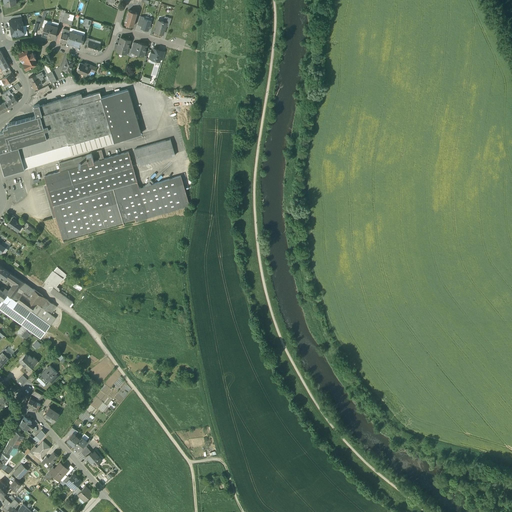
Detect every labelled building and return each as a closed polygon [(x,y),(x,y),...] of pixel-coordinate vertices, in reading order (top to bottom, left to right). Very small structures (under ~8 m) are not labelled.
[(128,10),(124,24),(133,26),(137,13),(128,10)] [(171,18),(165,16),(163,22),(166,23),(165,26),(169,27),(171,18)] [(13,20),(10,20),(10,21),(10,24),(11,24),(11,28),(23,26),(22,22),(21,22),(20,19),(20,18),(13,20)] [(144,19),(143,19),(141,26),(140,28),(148,31),(151,21),(144,19)] [(163,22),(158,20),(156,27),(157,27),(155,31),(159,33),(163,34),(165,26),(166,23),(163,22)] [(44,24),(41,35),(47,37),(51,26),(44,24)] [(58,27),(51,25),(51,26),(47,37),(54,39),(58,27)] [(23,26),(11,28),(12,32),(12,35),(13,36),(23,34),(22,31),(23,30),(23,26)] [(70,31),(63,29),(59,41),(66,43),(66,42),(69,31),(70,31)] [(77,33),(69,31),(66,42),(73,44),(77,33)] [(84,36),(77,33),(73,44),(81,46),(84,36)] [(118,45),(116,51),(126,54),(128,48),(130,40),(120,37),(118,45)] [(89,41),(88,45),(86,49),(98,52),(100,44),(89,41)] [(142,44),(138,43),(138,44),(135,52),(135,53),(138,54),(139,55),(141,56),(143,55),(146,45),(144,45),(145,44),(142,44)] [(28,47),(24,49),(22,48),(21,50),(19,51),(20,53),(18,54),(21,59),(23,62),(22,63),(25,68),(26,67),(27,69),(30,68),(32,69),(33,66),(37,64),(34,59),(36,59),(32,52),(31,52),(28,47)] [(162,51),(154,49),(153,49),(152,50),(151,53),(151,54),(152,54),(151,59),(159,61),(160,58),(162,51)] [(74,60),(67,58),(62,69),(68,71),(70,70),(74,60)] [(87,66),(80,63),(76,71),(86,75),(88,69),(94,72),(96,68),(87,64),(87,66)] [(47,73),(47,74),(50,81),(51,83),(57,81),(52,71),(51,72),(47,73)] [(6,76),(1,79),(5,84),(9,82),(15,78),(12,72),(6,76)] [(38,78),(31,81),(34,88),(43,84),(40,80),(39,77),(38,78)] [(48,85),(37,91),(38,94),(50,88),(48,85)] [(13,87),(2,94),(5,97),(8,95),(11,93),(15,90),(13,87)] [(36,115),(16,120),(7,123),(8,125),(3,127),(4,130),(0,130),(0,132),(0,133),(0,158),(4,173),(140,134),(127,90),(82,102),(79,93),(39,104),(39,103),(33,105),(36,115)] [(7,102),(6,103),(6,105),(9,108),(13,106),(18,101),(14,96),(11,98),(7,102)] [(170,139),(134,149),(139,165),(175,155),(170,139)] [(99,160),(94,161),(92,154),(86,155),(86,156),(58,164),(60,171),(44,176),(53,206),(62,238),(134,217),(135,221),(190,205),(181,175),(139,188),(128,152),(104,159),(101,150),(97,151),(99,160)] [(22,224),(12,218),(8,224),(17,231),(22,224)] [(29,225),(25,230),(30,234),(33,229),(29,225)] [(0,274),(5,278),(6,277),(7,276),(8,277),(7,278),(11,281),(14,276),(9,272),(0,265),(0,274)] [(55,269),(53,272),(62,279),(63,279),(65,277),(64,276),(65,275),(55,269)] [(53,272),(42,286),(50,291),(53,287),(62,279),(53,272)] [(25,283),(14,276),(11,281),(15,283),(9,292),(7,294),(12,298),(17,301),(17,300),(22,294),(24,291),(28,285),(25,283)] [(0,298),(2,300),(8,304),(12,298),(7,294),(3,291),(0,288),(0,298)] [(34,292),(29,299),(35,304),(36,304),(37,303),(43,296),(33,289),(32,291),(34,292)] [(73,301),(57,290),(54,294),(61,300),(69,306),(73,301)] [(29,299),(22,294),(17,300),(24,305),(30,310),(31,310),(35,304),(29,299)] [(54,304),(43,296),(37,303),(48,311),(54,304)] [(8,304),(2,300),(0,303),(0,308),(14,319),(24,305),(17,300),(17,301),(12,298),(8,304)] [(35,304),(31,310),(50,325),(56,317),(48,311),(37,303),(36,304),(35,304)] [(14,319),(21,323),(30,310),(24,305),(14,319)] [(31,310),(30,310),(21,323),(41,338),(50,325),(31,310)] [(33,345),(37,349),(42,344),(38,340),(33,345)] [(6,349),(0,354),(0,360),(0,361),(0,360),(0,367),(1,367),(12,354),(6,349)] [(28,356),(25,353),(19,360),(28,368),(28,367),(30,369),(38,361),(34,357),(33,358),(29,355),(28,356)] [(50,366),(43,374),(50,380),(57,373),(50,366)] [(22,385),(28,379),(23,374),(17,381),(22,385)] [(46,384),(49,381),(42,375),(39,377),(46,384)] [(40,404),(30,398),(27,404),(34,408),(33,409),(36,411),(40,404)] [(60,413),(49,407),(44,416),(54,422),(60,413)] [(24,417),(19,424),(27,429),(29,425),(31,422),(24,417)] [(41,429),(36,436),(40,439),(45,433),(41,429)] [(16,430),(15,430),(13,434),(21,439),(24,435),(20,433),(16,430)] [(71,435),(67,439),(74,446),(80,439),(75,434),(73,432),(71,435)] [(21,439),(13,434),(9,441),(14,445),(16,447),(21,439)] [(80,439),(74,446),(79,450),(83,445),(87,440),(86,440),(82,436),(80,439)] [(31,440),(22,451),(26,455),(29,451),(34,446),(36,443),(31,440)] [(14,445),(9,441),(4,449),(9,453),(9,452),(14,445)] [(37,448),(33,451),(35,453),(41,458),(50,447),(43,441),(37,448)] [(14,445),(9,452),(13,455),(18,448),(16,447),(14,445)] [(91,451),(86,446),(81,452),(86,457),(86,456),(87,456),(87,455),(91,451)] [(92,453),(91,451),(87,455),(87,456),(86,456),(94,465),(95,464),(96,465),(101,461),(98,458),(99,457),(94,451),(92,453)] [(48,458),(46,461),(48,463),(50,465),(51,464),(58,455),(57,456),(53,452),(54,452),(53,452),(48,458)] [(55,469),(51,473),(52,475),(54,476),(53,477),(58,481),(60,479),(65,473),(68,469),(66,467),(67,465),(64,463),(63,465),(60,462),(55,469)] [(21,465),(14,472),(19,477),(26,470),(21,465)] [(7,466),(3,471),(8,474),(12,470),(7,466)] [(52,467),(49,470),(45,475),(47,477),(49,479),(52,476),(51,476),(52,475),(51,473),(55,469),(52,467)] [(70,477),(66,482),(71,486),(73,484),(76,486),(81,480),(73,473),(70,477)] [(15,479),(10,486),(15,491),(21,484),(15,479)] [(81,490),(78,494),(79,495),(82,497),(83,496),(86,499),(93,492),(85,486),(81,490)] [(79,487),(73,493),(77,497),(79,495),(78,494),(81,490),(79,487)] [(6,497),(3,500),(3,501),(6,504),(4,506),(7,509),(11,505),(12,507),(13,505),(16,507),(19,503),(14,498),(11,502),(6,497)] [(17,511),(16,511),(32,511),(23,503),(17,511)]
